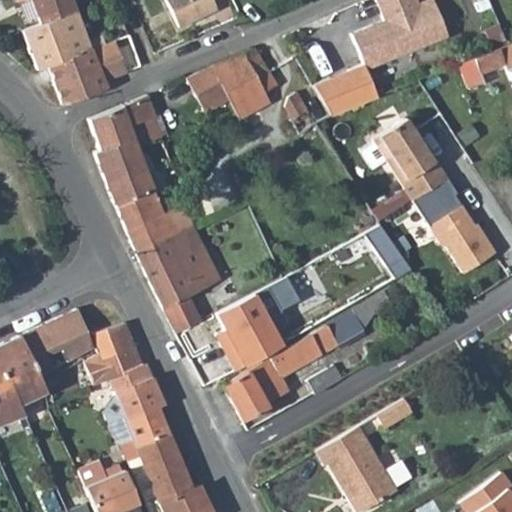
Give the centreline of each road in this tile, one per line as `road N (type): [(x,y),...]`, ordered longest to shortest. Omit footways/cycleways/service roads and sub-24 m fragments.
road 1 (residential): [(219,474),(511,288)]
road 2 (residential): [(45,122),(333,0)]
road 3 (residential): [(112,256),(219,474)]
road 4 (residential): [(45,122),(112,256)]
road 5 (residential): [(0,311),(112,256)]
